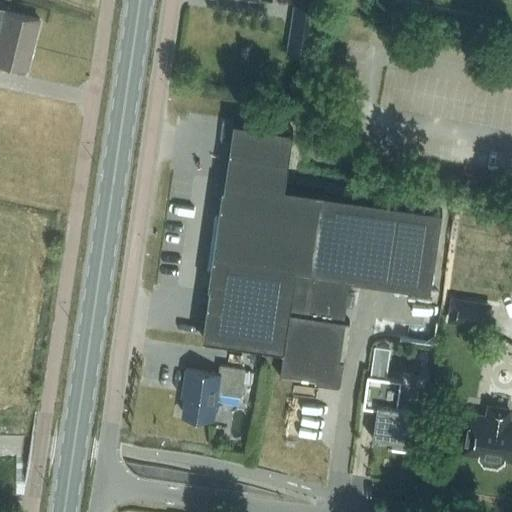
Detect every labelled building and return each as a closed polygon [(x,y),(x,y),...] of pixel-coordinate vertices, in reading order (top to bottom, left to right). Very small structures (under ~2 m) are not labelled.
[(0,36),(0,58),(28,66),(40,18),(7,10),(0,36)] [(287,52),(311,55),(314,31),(291,27),(287,52)] [(339,367),(347,319),(345,319),(352,275),(431,287),(443,208),(324,190),(286,184),(294,128),(235,119),(203,336),(285,348),(281,375),(282,375),(283,371),(325,377),(327,365),(339,367)] [(451,293),(448,318),(486,324),(490,298),(451,293)] [(391,346),(375,344),(372,366),(382,367),(388,368),(391,346)] [(241,394),(245,367),(220,364),(219,372),(187,367),(184,384),(188,384),(184,413),(214,417),(217,391),(241,394)] [(368,373),(363,405),(377,407),(373,438),(388,440),(388,442),(391,442),(390,445),(408,448),(414,406),(398,404),(401,378),(368,373)] [(489,415),(471,413),(465,448),(511,455),(511,419),(508,419),(510,408),(491,405),(489,415)]
